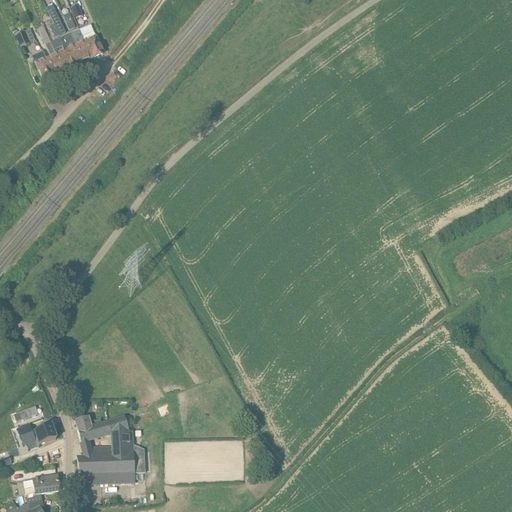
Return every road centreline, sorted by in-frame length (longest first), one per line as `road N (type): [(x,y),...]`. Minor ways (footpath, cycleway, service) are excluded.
road 1 (unclassified): [(30,340),(181,151),(374,0)]
road 2 (unclassified): [(62,511),(68,433),(30,340)]
road 3 (unclassified): [(114,59),(0,179)]
